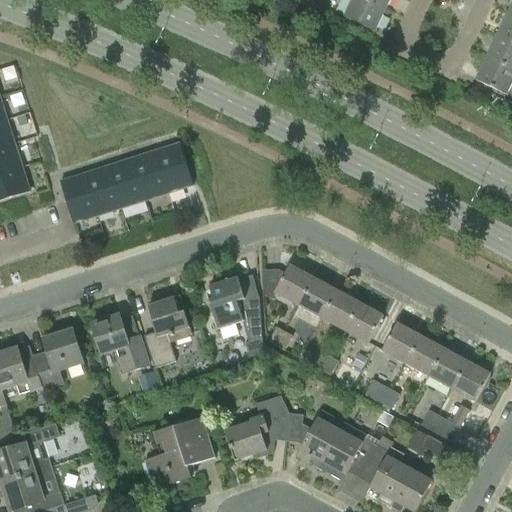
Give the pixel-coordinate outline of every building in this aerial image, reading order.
[(309,0),(307,6),(315,10),(320,0),(309,0)] [(386,9),(366,0),(353,0),(345,18),(375,32),(386,9)] [(390,0),(366,0),(386,9),(390,0)] [(498,36),(511,42),(511,15),(509,13),(498,36)] [(487,58),(511,70),(511,42),(498,36),(487,58)] [(511,83),(511,70),(487,58),(476,81),(506,96),(511,83)] [(8,121),(0,123),(0,149),(15,144),(10,129),(5,131),(2,123),(8,122),(8,121)] [(15,144),(0,149),(0,175),(22,168),(18,153),(12,155),(10,147),(15,145),(15,144)] [(194,187),(180,144),(179,145),(181,150),(173,153),(171,147),(156,152),(169,195),(178,192),(176,187),(182,186),(183,190),(194,187)] [(169,195),(156,152),(155,152),(157,158),(149,160),(147,155),(132,160),(146,202),(154,199),(153,195),(158,193),(159,198),(169,195)] [(146,202),(132,160),(133,166),(126,168),(124,162),(109,167),(122,210),(131,207),(129,202),(134,201),(136,205),(146,202)] [(122,210),(109,167),(108,167),(110,173),(102,176),(100,170),(85,175),(99,217),(107,215),(105,210),(111,208),(112,213),(122,210)] [(0,201),(30,192),(25,176),(20,178),(17,170),(23,169),(22,168),(0,175),(0,201)] [(61,182),(67,201),(74,225),(83,222),(82,218),(87,216),(88,221),(99,217),(85,175),(84,175),(86,181),(78,183),(76,177),(61,182)] [(299,307),(314,279),(290,266),(275,294),(299,307)] [(218,331),(243,323),(249,344),(245,345),(250,363),(264,359),(263,346),(260,298),(246,300),(239,278),(209,287),(213,300),(209,302),(218,331)] [(321,319),(336,292),(314,279),(299,307),(321,319)] [(345,332),(360,304),(336,292),(321,319),(345,332)] [(149,307),(154,322),(152,323),(155,333),(145,337),(155,369),(176,362),(170,344),(190,338),(190,337),(192,336),(179,297),(149,307)] [(360,304),(345,332),(368,345),(383,317),(360,304)] [(102,356),(116,351),(123,375),(151,367),(141,336),(128,340),(120,316),(92,325),(102,356)] [(406,365),(421,338),(398,325),(383,353),(406,365)] [(276,329),(269,343),(277,347),(284,333),(276,329)] [(43,340),(47,352),(33,357),(44,390),(51,388),(52,389),(64,385),(60,371),(84,364),(73,331),(43,340)] [(285,352),(293,338),(284,333),(277,347),(285,352)] [(421,338),(406,365),(429,378),(444,350),(421,338)] [(0,354),(0,384),(2,391),(17,387),(20,395),(30,391),(31,394),(44,390),(33,357),(21,361),(18,349),(0,354)] [(444,350),(429,378),(452,390),(467,363),(444,350)] [(323,354),(315,368),(323,372),(331,358),(323,354)] [(332,377),(340,363),(331,358),(323,372),(332,377)] [(467,363),(452,390),(476,403),(491,376),(467,363)] [(373,382),(365,395),(384,405),(392,392),(373,382)] [(2,391),(0,384),(0,408),(3,417),(0,418),(0,425),(1,430),(0,430),(0,442),(6,441),(16,438),(1,392),(2,391)] [(392,410),(400,396),(392,392),(384,405),(392,410)] [(274,455),(275,442),(286,443),(289,415),(281,397),(256,405),(260,418),(250,421),(251,424),(225,432),(235,462),(265,453),(267,457),(274,455)] [(438,416),(430,430),(453,443),(461,429),(470,412),(461,407),(459,409),(456,407),(452,414),(456,416),(452,424),(438,416)] [(430,430),(438,416),(429,411),(422,426),(430,430)] [(320,470),(341,432),(330,426),(334,418),(322,412),(312,431),(303,426),(307,420),(304,417),(289,415),(286,443),(299,444),(303,447),(301,451),(312,457),(308,463),(320,470)] [(192,479),(191,478),(195,477),(194,466),(215,460),(203,420),(154,435),(161,457),(145,462),(154,491),(192,479)] [(0,453),(0,479),(2,484),(52,468),(44,443),(60,438),(55,425),(16,438),(6,441),(9,450),(0,453)] [(341,432),(320,470),(332,476),(336,470),(346,475),(348,473),(360,479),(380,442),(368,436),(368,437),(345,425),(341,432)] [(444,462),(451,449),(428,437),(421,450),(444,462)] [(390,508),(410,470),(400,465),(405,456),(392,449),(394,445),(383,438),(380,442),(360,479),(372,486),(371,489),(382,495),(378,501),(390,508)] [(2,484),(10,511),(13,511),(33,506),(35,511),(46,511),(64,506),(52,468),(2,484)] [(410,470),(390,508),(397,511),(402,511),(405,508),(412,511),(416,511),(433,483),(410,470)]
